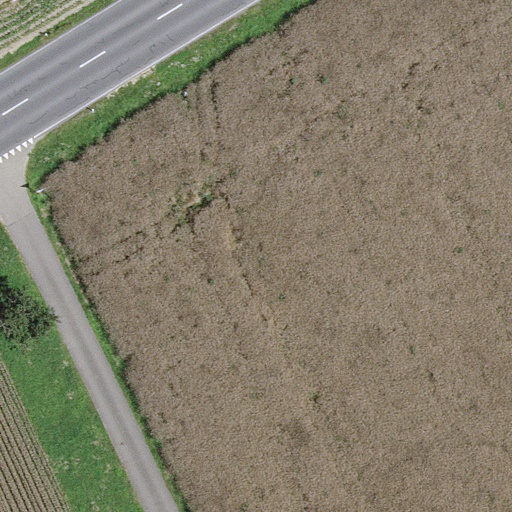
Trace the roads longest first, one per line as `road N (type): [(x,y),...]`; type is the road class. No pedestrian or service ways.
road 1 (track): [(161,511),(0,172)]
road 2 (secondary): [(190,0),(0,117)]
